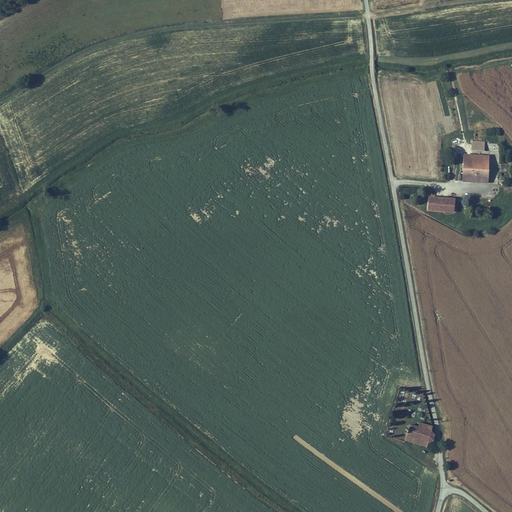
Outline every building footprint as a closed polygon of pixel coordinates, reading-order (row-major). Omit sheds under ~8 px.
[(485,142),(472,141),(472,151),(484,151),(485,142)] [(490,157),(465,155),(463,182),(488,183),(490,157)] [(455,199),(429,197),(428,211),(454,213),(455,199)] [(400,410),(398,416),(405,415),(408,407),(417,405),(408,402),(416,400),(419,401),(420,404),(423,405),(424,401),(423,394),(420,393),(418,393),(410,391),(405,392),(402,391),(403,397),(399,407),(400,410)] [(434,442),(436,436),(432,431),(433,427),(420,423),(418,427),(411,425),(406,441),(427,447),(429,444),(434,442)]
